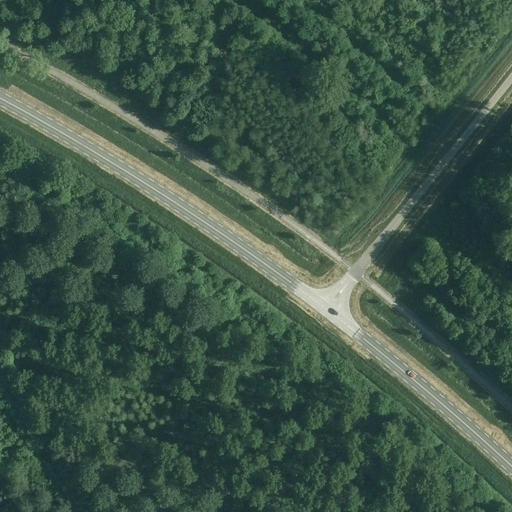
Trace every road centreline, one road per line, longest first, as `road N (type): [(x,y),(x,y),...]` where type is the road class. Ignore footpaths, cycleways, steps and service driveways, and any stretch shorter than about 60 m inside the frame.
road 1 (secondary): [(0,99),(214,226),(326,310)]
road 2 (unclassified): [(326,310),(511,83)]
road 3 (secondary): [(326,310),(511,470)]
